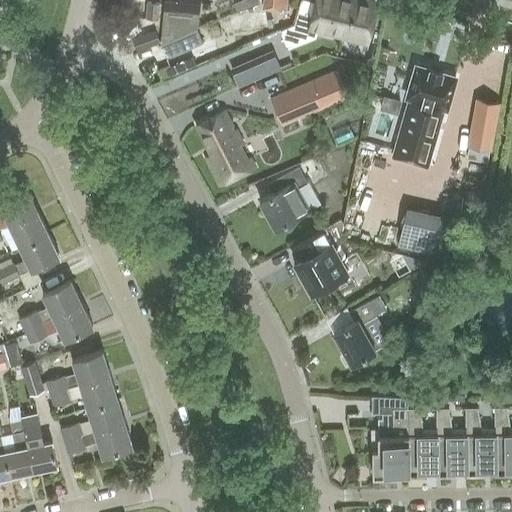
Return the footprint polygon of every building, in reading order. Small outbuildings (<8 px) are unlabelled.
[(200,0),(164,0),(161,30),(174,31),(176,12),(199,14),(200,0)] [(263,0),(262,7),(274,9),(284,10),(285,0),(263,0)] [(318,30),(367,42),(377,4),(360,0),(316,0),(315,5),(301,2),(294,25),(280,31),(288,50),(315,39),(318,30)] [(159,20),(160,4),(146,2),(145,19),(159,20)] [(131,39),(135,50),(158,42),(154,31),(131,39)] [(237,83),(281,71),(276,51),(232,63),(237,83)] [(163,81),(174,76),(170,67),(169,65),(159,70),(163,81)] [(455,77),(415,66),(412,77),(406,97),(408,98),(392,156),(426,166),(443,108),(446,109),(452,89),(455,77)] [(270,98),(282,126),(349,97),(337,69),(270,98)] [(386,93),(381,106),(397,112),(402,99),(386,93)] [(220,185),(254,167),(237,133),(236,134),(223,109),(195,124),(211,154),(205,157),(220,185)] [(472,123),(468,147),(469,147),(490,150),(495,127),(472,123)] [(307,182),(298,167),(268,183),(273,192),(260,200),(275,227),(308,209),(296,187),(307,182)] [(0,201),(0,205),(9,225),(38,211),(27,189),(0,201)] [(483,198),(462,195),(459,218),(475,221),(479,221),(483,198)] [(456,217),(405,206),(397,245),(448,256),(456,217)] [(48,233),(38,211),(9,225),(13,234),(20,247),(48,233)] [(339,244),(343,224),(340,218),(291,245),(298,259),(292,262),(310,294),(349,271),(335,246),(339,244)] [(25,257),(0,268),(0,282),(1,285),(20,275),(18,272),(29,267),(30,269),(59,256),(48,233),(20,247),(25,257)] [(421,261),(401,253),(410,271),(423,264),(421,261)] [(442,275),(422,269),(415,293),(425,295),(427,287),(438,290),(442,275)] [(71,280),(43,294),(49,306),(45,308),(45,307),(37,310),(36,310),(17,318),(23,330),(42,321),(53,315),(81,302),(71,280)] [(378,295),(369,300),(348,311),(353,320),(333,331),(350,362),(374,349),(360,323),(377,314),(376,313),(386,308),(378,295)] [(81,302),(53,315),(64,339),(93,325),(81,302)] [(42,321),(23,330),(29,343),(48,334),(42,321)] [(79,381),(110,372),(103,351),(73,360),(76,372),(64,376),(64,375),(44,380),(47,391),(67,385),(79,381)] [(29,395),(43,390),(34,361),(19,366),(29,395)] [(87,407),(118,398),(110,372),(79,381),(87,407)] [(67,385),(47,391),(52,406),(72,401),(67,385)] [(407,470),(407,408),(407,397),(372,395),(372,413),(382,413),(382,419),(378,419),(378,428),(372,428),(372,475),(397,475),(397,470),(407,470)] [(87,407),(94,430),(125,421),(118,398),(87,407)] [(511,427),(510,427),(506,406),(494,406),(494,428),(495,469),(495,474),(511,473),(511,427)] [(426,470),(436,470),(436,434),(436,428),(422,428),(419,407),(407,408),(407,470),(407,475),(426,475),(426,470)] [(436,434),(436,470),(437,475),(455,475),(455,469),(465,469),(465,428),(451,428),(451,427),(448,407),(436,407),(436,428),(436,434)] [(465,428),(465,469),(466,469),(466,474),(484,474),(484,469),(495,469),(494,428),(481,428),(481,427),(477,407),(465,407),(465,428)] [(21,419),(33,470),(57,465),(52,441),(41,444),(35,413),(20,416),(21,419)] [(10,475),(33,470),(21,419),(9,422),(11,433),(14,450),(5,452),(10,475)] [(82,434),(63,440),(67,453),(86,447),(85,444),(97,440),(101,455),(132,445),(125,421),(94,430),(82,434)] [(82,434),(78,422),(59,427),(63,440),(82,434)] [(0,477),(10,475),(5,452),(3,452),(0,434),(0,477)]
